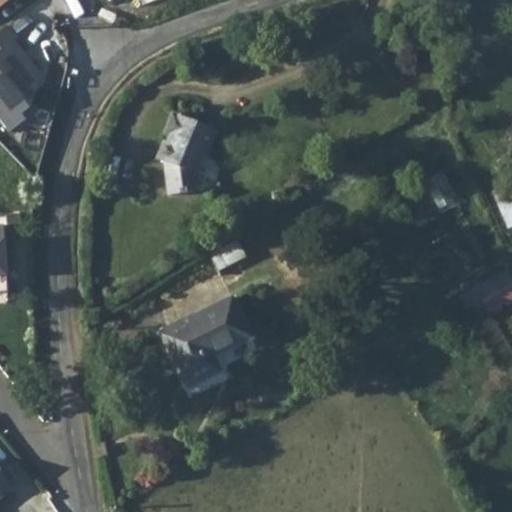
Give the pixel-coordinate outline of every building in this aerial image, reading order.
[(15,40),(5,27),(0,31),(0,124),(7,134),(24,121),(19,116),(28,109),(33,92),(29,89),(36,84),(39,76),(12,43),(15,40)] [(216,132),(172,117),(164,137),(170,140),(165,153),(167,154),(162,166),(165,167),(168,195),(195,191),(195,178),(202,158),(209,153),(216,132)] [(511,273),(508,266),(457,294),(465,308),(483,299),(490,311),(511,297),(511,273)] [(232,297),(158,333),(185,389),(219,373),(211,357),(252,336),(232,297)] [(0,497),(11,489),(0,474),(0,497)]
